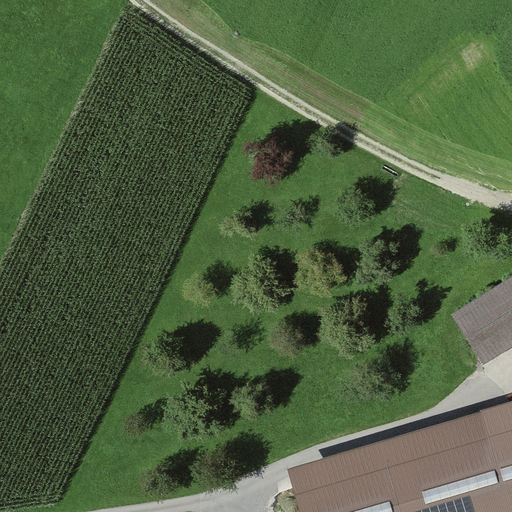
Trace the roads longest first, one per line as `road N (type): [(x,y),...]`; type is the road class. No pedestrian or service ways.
road 1 (track): [(511,202),(424,172),(341,130),(135,0)]
road 2 (track): [(511,362),(434,417),(320,450),(198,502),(132,511)]
